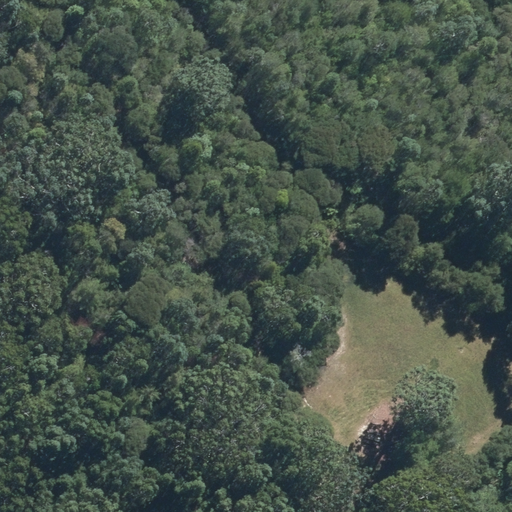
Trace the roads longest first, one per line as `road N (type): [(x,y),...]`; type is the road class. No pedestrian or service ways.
road 1 (track): [(315,511),(311,462),(282,397),(209,302),(173,231)]
road 2 (track): [(10,0),(173,231)]
